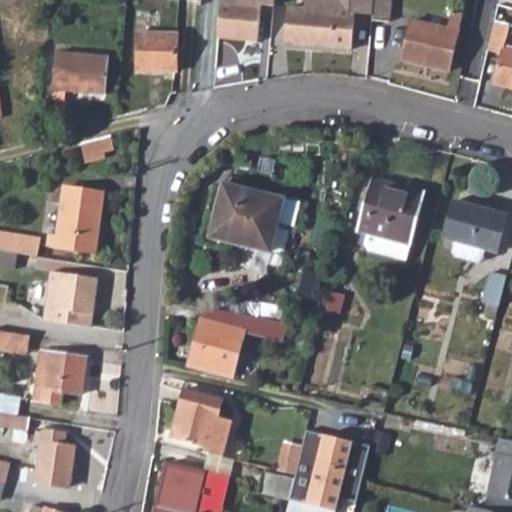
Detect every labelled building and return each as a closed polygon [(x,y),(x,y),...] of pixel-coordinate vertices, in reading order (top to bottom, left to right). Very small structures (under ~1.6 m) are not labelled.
[(220,0),(217,38),(257,41),(260,5),(273,6),(273,0),(220,0)] [(350,0),(349,11),(288,5),(284,43),(351,48),(355,13),(372,15),(373,0),(350,0)] [(373,0),(372,15),(372,18),(389,20),(391,0),(373,0)] [(411,20),(401,59),(449,70),(462,14),(451,11),(447,29),(411,20)] [(511,24),(494,21),(488,51),(502,54),(495,83),(511,87),(511,24)] [(138,32),(136,70),(176,71),(177,33),(138,32)] [(57,50),(54,88),(106,92),(109,55),(57,50)] [(87,157),(116,153),(114,135),(84,140),(87,157)] [(369,179),(356,232),(365,234),(362,245),(366,252),(403,262),(422,194),(369,179)] [(223,183),(209,237),(269,253),(284,199),(223,183)] [(49,232),(48,244),(96,251),(105,191),(64,185),(57,233),(49,232)] [(506,216),(454,202),(444,238),(458,242),(487,249),(496,252),(506,216)] [(0,233),(0,251),(15,254),(35,257),(38,239),(0,233)] [(487,249),(458,242),(455,253),(457,257),(480,263),(484,261),(487,249)] [(0,251),(0,268),(12,270),(15,254),(0,251)] [(483,302),(500,306),(508,275),(491,271),(483,302)] [(56,300),(53,321),(71,324),(73,310),(93,313),(98,277),(60,272),(56,300)] [(47,299),(44,320),(53,321),(56,300),(47,299)] [(249,313),(205,304),(189,365),(232,376),(249,313)] [(29,338),(0,333),(0,350),(27,354),(29,338)] [(33,399),(42,400),(48,352),(41,351),(33,399)] [(48,352),(42,400),(60,403),(62,390),(82,393),(87,357),(48,352)] [(216,416),(221,399),(182,388),(177,407),(183,408),(176,438),(206,447),(205,453),(221,457),(232,420),(216,416)] [(0,395),(0,412),(15,415),(18,399),(0,395)] [(177,407),(169,437),(176,438),(183,408),(177,407)] [(0,412),(0,425),(26,429),(27,417),(15,415),(0,412)] [(371,447),(307,430),(302,448),(295,475),(294,480),(293,485),(289,499),(334,511),(338,498),(356,502),(371,447)] [(35,431),(32,445),(41,447),(34,484),(67,490),(74,449),(63,447),(64,435),(35,431)] [(511,437),(498,435),(488,490),(511,494),(511,437)] [(295,475),(302,448),(283,443),(276,470),(295,475)] [(0,463),(0,484),(2,485),(4,486),(9,465),(0,463)] [(164,466),(155,508),(170,511),(212,511),(209,511),(216,483),(199,478),(200,475),(164,466)] [(264,471),(262,477),(293,485),(294,480),(264,471)] [(218,511),(226,481),(200,475),(199,478),(216,483),(209,511),(212,511),(218,511)] [(262,477),(258,493),(289,501),(289,499),(293,485),(262,477)] [(511,511),(511,494),(488,490),(482,511),(484,511),(511,511)]
